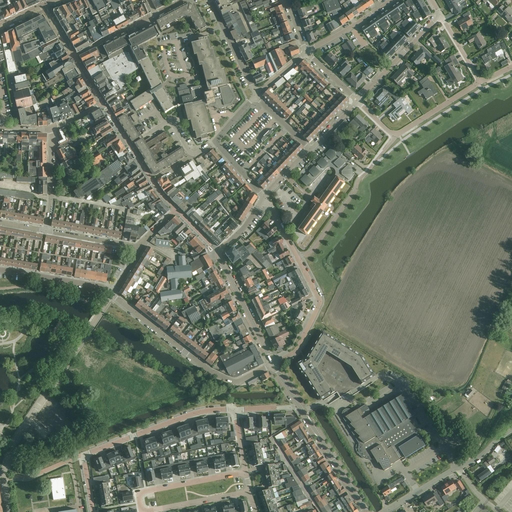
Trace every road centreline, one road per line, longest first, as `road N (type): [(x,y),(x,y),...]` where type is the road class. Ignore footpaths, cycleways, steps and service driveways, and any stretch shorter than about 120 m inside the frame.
road 1 (residential): [(245,472),(144,492),(140,508),(249,491)]
road 2 (residential): [(92,511),(82,454),(187,415),(234,409)]
road 3 (unclassified): [(4,471),(11,445),(110,294)]
road 4 (residential): [(273,364),(295,352),(319,300),(264,196)]
road 5 (residential): [(273,364),(227,380),(110,294)]
road 6 (residential): [(384,511),(511,429)]
road 7 (tertiary): [(273,364),(218,253)]
